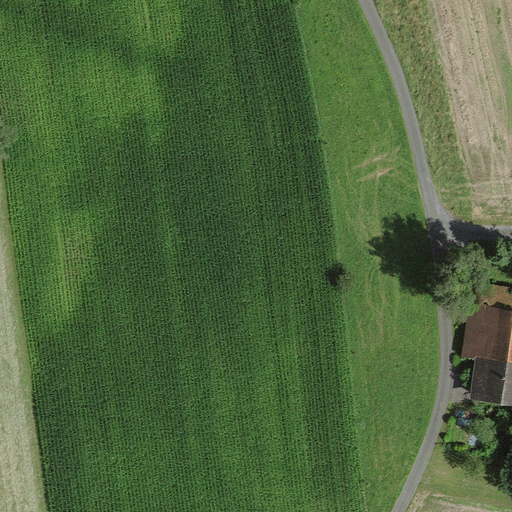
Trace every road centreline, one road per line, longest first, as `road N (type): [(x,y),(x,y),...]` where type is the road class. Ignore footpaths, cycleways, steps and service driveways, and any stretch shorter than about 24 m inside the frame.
road 1 (track): [(396,511),(430,437),(446,360),(438,231)]
road 2 (track): [(438,231),(364,0)]
